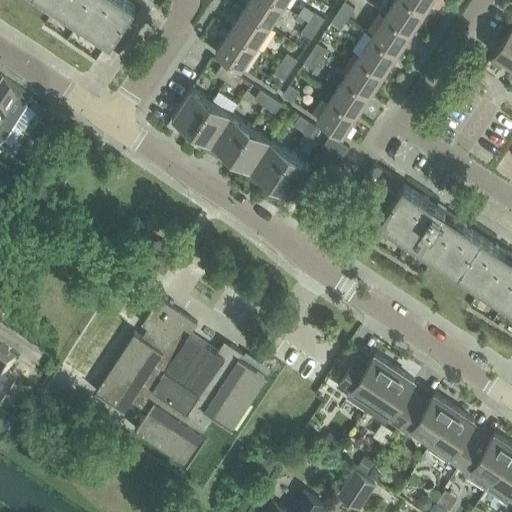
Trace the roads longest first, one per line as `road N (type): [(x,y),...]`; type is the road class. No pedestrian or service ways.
road 1 (residential): [(511,398),(111,123)]
road 2 (residential): [(511,197),(401,125),(483,0)]
road 3 (residential): [(111,123),(0,49)]
